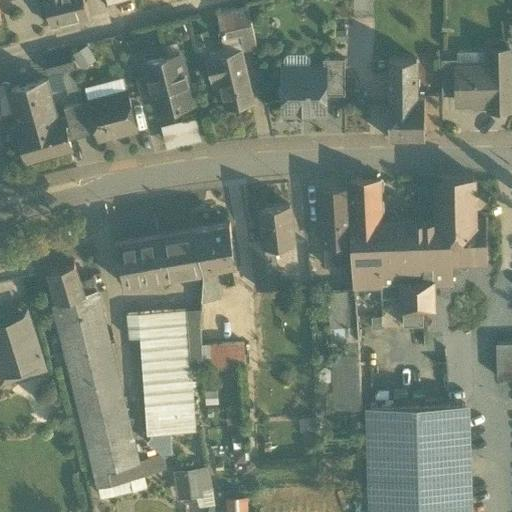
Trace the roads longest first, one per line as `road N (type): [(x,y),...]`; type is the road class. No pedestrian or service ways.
road 1 (tertiary): [(0,214),(181,174),(511,158)]
road 2 (track): [(218,0),(0,55)]
